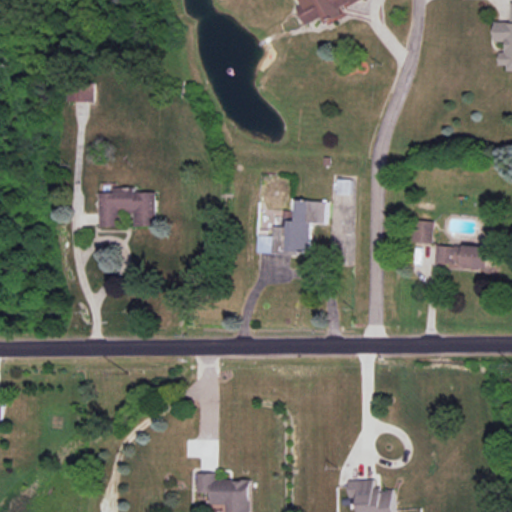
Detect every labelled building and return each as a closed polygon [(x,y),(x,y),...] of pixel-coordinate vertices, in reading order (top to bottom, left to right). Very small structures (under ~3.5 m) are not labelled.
[(334,7),(345,0),(305,0),(289,9),(300,28),(315,20),(320,29),(340,18),(334,7)] [(511,0),(506,0),(506,17),(489,17),(489,46),(503,46),(503,70),(511,70),(511,0)] [(98,83),(70,83),(70,101),(98,101),(98,83)] [(153,183),(134,184),(134,178),(95,178),(96,225),(116,224),(116,212),(129,212),(129,226),(153,226),(153,183)] [(338,193),(351,194),(352,179),(338,179),(338,193)] [(307,222),(306,251),(271,250),(272,224),(283,225),(283,217),(289,217),(290,191),(328,193),(327,222),(307,222)] [(430,218),(412,218),(412,242),(430,242),(430,218)] [(433,238),(431,265),(482,269),(484,242),(433,238)] [(216,471),(248,471),(248,511),(225,511),(225,500),(191,500),(191,462),(216,462),(216,471)] [(371,474),(371,484),(390,484),(390,511),(350,511),(351,495),(338,495),(338,474),(371,474)]
